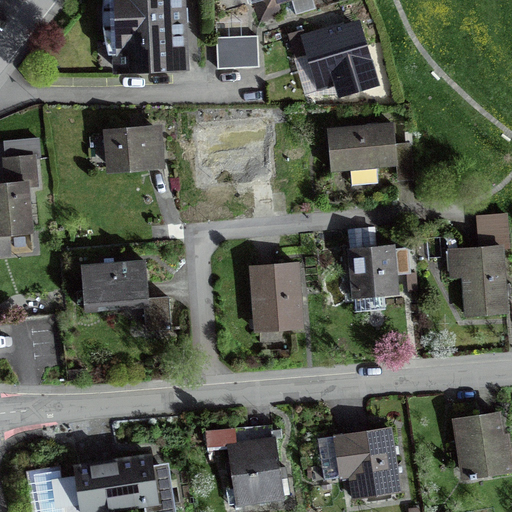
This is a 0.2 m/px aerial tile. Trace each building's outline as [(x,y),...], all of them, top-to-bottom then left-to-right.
[(183,67),(180,0),(115,0),(118,70),(183,67)] [(290,0),(291,0),(296,14),(315,8),(312,0),(257,0),(253,2),(259,22),(282,15),(279,3),(290,0)] [(336,76),(341,93),(375,83),(358,27),(345,30),(344,26),(306,37),(304,32),(290,36),(296,57),(310,53),(319,81),(336,76)] [(240,36),(241,67),(259,66),(257,35),(240,36)] [(218,68),(241,67),(240,36),(216,37),(218,68)] [(271,172),(266,124),(206,130),(210,177),(271,172)] [(396,163),(393,125),(328,130),(332,168),(350,167),(351,185),(378,182),(376,165),(396,163)] [(159,130),(109,134),(111,167),(161,163),(159,130)] [(33,156),(40,156),(38,138),(4,141),(7,173),(12,173),(13,183),(0,184),(0,254),(10,254),(8,234),(31,232),(26,185),(36,184),(33,156)] [(464,274),(467,314),(507,311),(502,248),(509,247),(507,214),(480,216),(483,248),(458,250),(460,275),(464,274)] [(353,292),(397,288),(395,269),(408,268),(406,250),(393,251),(393,245),(349,248),(353,292)] [(146,262),(81,267),(84,311),(109,309),(108,300),(125,299),(125,302),(148,300),(151,331),(171,329),(168,296),(149,298),(146,262)] [(296,263),(252,266),(254,291),(260,290),(263,330),(301,327),(296,263)] [(468,450),(471,478),(476,478),(476,476),(511,470),(507,442),(502,442),(498,413),(455,419),(460,452),(468,450)] [(236,503),(237,505),(284,497),(284,493),(290,492),(286,467),(280,468),(275,438),(282,437),(281,429),(272,430),(274,441),(251,444),(251,441),(246,441),(245,427),(207,430),(208,446),(227,444),(234,486),(227,487),(229,504),(236,503)] [(351,475),(355,498),(398,491),(388,427),(318,438),(324,479),(351,475)] [(76,467),(82,511),(145,503),(146,511),(175,511),(169,473),(153,476),(150,456),(76,467)]
